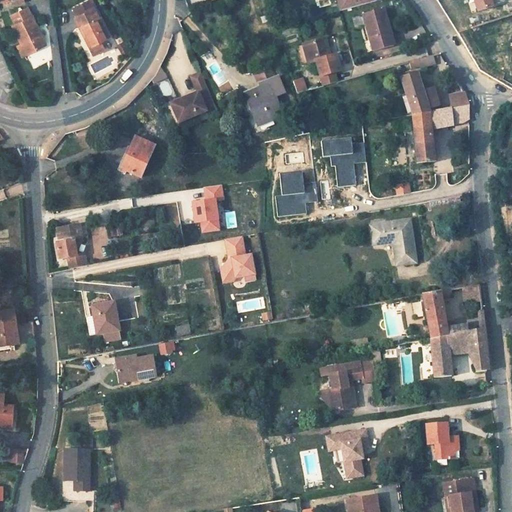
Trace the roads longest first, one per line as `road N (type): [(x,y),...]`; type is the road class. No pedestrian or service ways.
road 1 (residential): [(508,511),(479,211),(480,93)]
road 2 (residential): [(23,511),(47,417),(49,372),(33,122)]
road 3 (secondary): [(33,122),(88,109),(121,88),(148,52),(159,0)]
